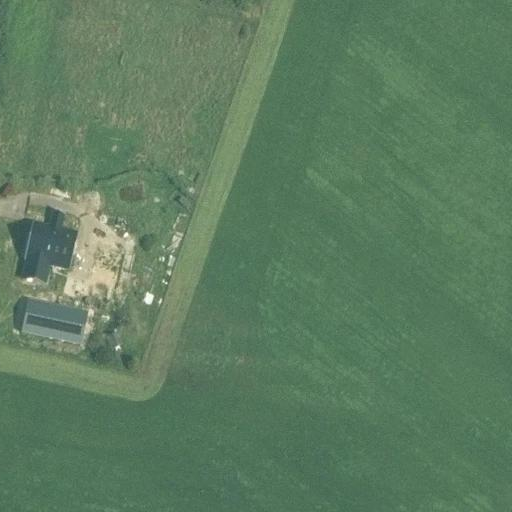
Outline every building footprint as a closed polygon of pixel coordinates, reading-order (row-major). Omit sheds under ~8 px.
[(62,214),(61,225),(80,228),(82,217),(62,214)] [(67,272),(75,236),(34,227),(22,282),(44,287),(48,268),(67,272)] [(103,241),(88,294),(125,304),(139,251),(103,241)] [(84,332),(87,315),(51,307),(47,324),(84,332)] [(84,350),(86,338),(66,334),(66,333),(54,331),(52,343),(69,346),(69,347),(84,350)]
